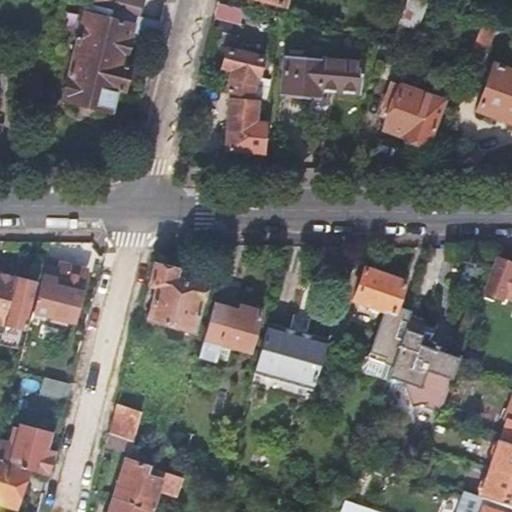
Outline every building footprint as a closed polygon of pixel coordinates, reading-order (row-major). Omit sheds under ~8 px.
[(93,0),(92,5),(118,11),(140,17),(144,0),(93,0)] [(240,24),(244,9),(218,3),(215,17),(240,24)] [(131,32),(157,38),(161,22),(140,17),(118,11),(114,22),(83,14),(63,101),(112,112),(117,90),(124,92),(129,69),(123,67),(131,32)] [(228,98),(251,104),(256,83),(259,84),(263,66),(228,57),(224,74),(233,77),(228,98)] [(285,97),(304,99),(305,91),(320,92),(363,95),(363,92),(361,92),(364,64),(288,59),(288,57),(286,57),(282,99),(284,99),(285,97)] [(511,81),(496,76),(480,120),(511,131),(511,81)] [(305,91),(304,99),(319,100),(320,92),(305,91)] [(394,93),(386,111),(396,115),(386,139),(408,148),(407,152),(408,155),(420,159),(423,157),(425,154),(429,155),(446,112),(415,100),(416,97),(402,91),(401,95),(394,93)] [(225,160),(267,164),(270,133),(259,132),(260,110),(229,107),(225,160)] [(511,265),(500,261),(487,294),(504,301),(504,299),(511,302),(511,265)] [(66,274),(46,268),(36,311),(54,316),(53,321),(66,324),(68,319),(75,322),(89,272),(68,266),(66,274)] [(179,272),(155,266),(149,288),(157,290),(149,319),(195,332),(207,286),(178,278),(179,272)] [(405,330),(412,311),(399,307),(407,283),(366,269),(356,301),(386,311),(372,353),(386,358),(384,364),(393,367),(405,330)] [(0,322),(27,330),(39,285),(0,273),(0,322)] [(229,309),(215,305),(200,358),(216,362),(221,343),(251,352),(262,313),(230,304),(229,309)] [(348,341),(357,315),(343,310),(334,337),(348,341)] [(330,342),(270,325),(256,375),(314,391),(330,342)] [(393,367),(388,379),(404,384),(412,411),(424,407),(442,413),(458,369),(461,359),(440,351),(441,347),(433,341),(431,334),(419,333),(418,335),(405,330),(393,367)] [(370,359),(384,364),(386,358),(372,353),(370,359)] [(69,402),(73,385),(45,378),(41,394),(69,402)] [(111,434),(136,443),(145,413),(119,405),(111,434)] [(0,459),(29,469),(49,476),(55,454),(46,451),(50,434),(23,426),(22,430),(16,428),(11,443),(1,440),(0,445),(0,459)] [(503,441),(511,444),(511,427),(508,426),(503,441)] [(111,434),(108,449),(133,453),(136,443),(111,434)] [(482,497),(511,507),(511,444),(503,441),(501,441),(482,497)] [(356,471),(369,475),(374,461),(361,456),(356,471)] [(0,503),(16,509),(29,469),(0,459),(0,503)] [(128,460),(114,498),(151,511),(161,481),(147,476),(150,467),(128,460)] [(352,484),(364,488),(369,475),(356,471),(352,484)] [(151,511),(114,498),(109,511),(151,511)]
